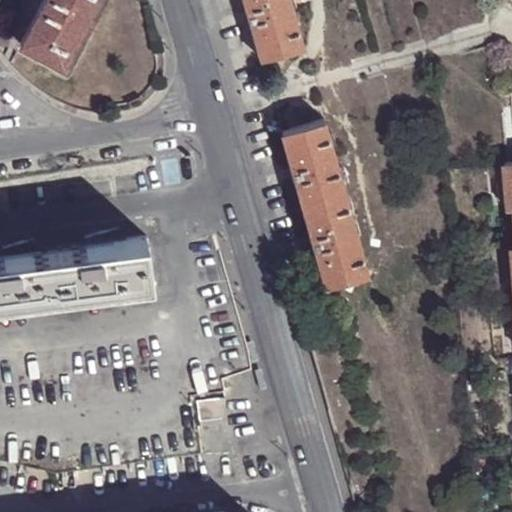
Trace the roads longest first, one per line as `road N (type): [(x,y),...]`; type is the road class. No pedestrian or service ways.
road 1 (tertiary): [(325,511),(179,0)]
road 2 (unknown): [(316,480),(80,511)]
